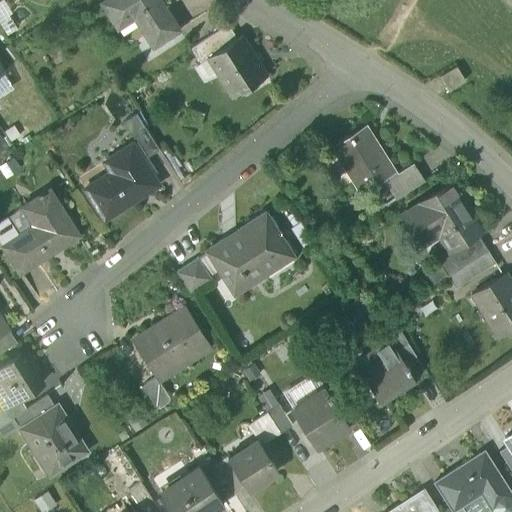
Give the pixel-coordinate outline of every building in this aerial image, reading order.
[(159,0),(110,0),(103,5),(116,25),(134,14),(155,48),(180,32),(159,0)] [(226,27),(191,49),(201,64),(208,59),(214,55),(235,42),(226,27)] [(235,42),(214,55),(225,73),(220,77),(233,98),(268,76),(243,37),(235,42)] [(44,49),(54,66),(66,59),(56,42),(44,49)] [(208,59),(201,64),(194,69),(202,83),(220,77),(208,59)] [(456,68),(440,78),(441,78),(449,90),(449,91),(464,82),(456,68)] [(159,151),(136,115),(123,123),(146,159),(159,151)] [(368,127),(349,139),(348,137),(333,147),(362,195),(396,173),(381,151),(383,150),(368,127)] [(133,145),(105,163),(111,173),(85,189),(105,220),(158,186),(133,145)] [(412,166),(386,183),(397,200),(423,183),(412,166)] [(451,184),(401,216),(417,240),(434,229),(448,251),(448,253),(476,235),(481,232),(451,184)] [(78,237),(50,192),(47,193),(46,192),(39,196),(40,198),(27,206),(40,227),(34,231),(32,228),(18,237),(3,246),(20,274),(78,237)] [(266,215),(208,252),(208,253),(219,269),(236,296),(253,285),(248,277),(290,252),(266,215)] [(0,248),(3,246),(18,237),(6,218),(0,221),(0,248)] [(476,235),(448,253),(448,251),(435,260),(447,277),(487,252),(476,235)] [(487,252),(447,277),(455,290),(496,264),(487,252)] [(208,253),(198,261),(208,276),(219,269),(208,253)] [(198,261),(178,273),(190,292),(210,280),(208,276),(198,261)] [(511,282),(506,273),(470,295),(497,338),(511,328),(511,282)] [(348,304),(359,322),(378,310),(367,292),(348,304)] [(185,308),(132,341),(151,371),(189,348),(194,357),(211,346),(185,308)] [(407,342),(393,321),(380,330),(387,342),(388,341),(394,350),(407,342)] [(6,329),(0,333),(0,353),(15,344),(6,329)] [(387,342),(354,362),(354,364),(360,360),(385,400),(380,403),(381,405),(414,383),(408,373),(411,372),(407,367),(405,368),(394,350),(388,341),(387,342)] [(418,360),(407,342),(394,350),(405,368),(407,367),(418,360)] [(21,353),(0,366),(0,405),(0,406),(2,408),(18,398),(40,384),(21,353)] [(157,376),(143,385),(156,405),(171,395),(157,376)] [(322,388),(292,407),(295,411),(316,445),(347,426),(322,388)] [(25,409),(15,415),(23,428),(57,407),(49,393),(25,409)] [(286,397),(278,402),(287,417),(295,411),(292,407),(286,397)] [(18,398),(2,408),(0,406),(0,424),(15,415),(25,409),(18,398)] [(287,417),(278,402),(265,410),(280,433),(292,425),(287,417)] [(23,428),(22,429),(35,450),(39,448),(53,470),(50,473),(51,474),(88,451),(59,405),(57,407),(23,428)] [(0,431),(5,439),(22,429),(23,428),(15,415),(0,424),(0,431)] [(511,432),(494,444),(507,466),(511,462),(511,432)] [(229,459),(228,460),(244,485),(248,490),(277,471),(257,441),(229,459)] [(493,473),(481,452),(433,483),(447,506),(458,499),(462,505),(482,492),(494,511),(511,511),(511,495),(497,471),(493,473)] [(123,455),(110,463),(117,473),(130,465),(123,455)] [(229,459),(228,457),(215,465),(233,493),(244,485),(228,460),(229,459)] [(233,493),(215,465),(203,473),(220,501),(233,493)] [(199,468),(161,492),(174,511),(210,511),(222,504),(220,501),(203,473),(199,468)] [(159,511),(139,480),(128,488),(143,511),(159,511)] [(419,491),(387,511),(436,511),(435,509),(432,511),(419,491)]
